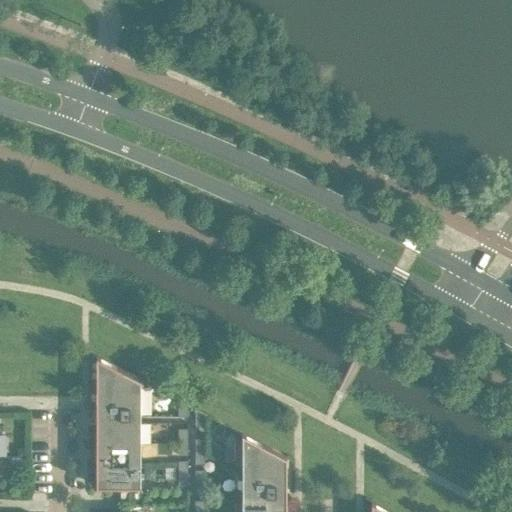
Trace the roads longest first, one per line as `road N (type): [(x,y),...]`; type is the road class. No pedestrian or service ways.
road 1 (secondary): [(73,128),(287,219),(467,311)]
road 2 (secondary): [(473,275),(302,185),(87,97)]
